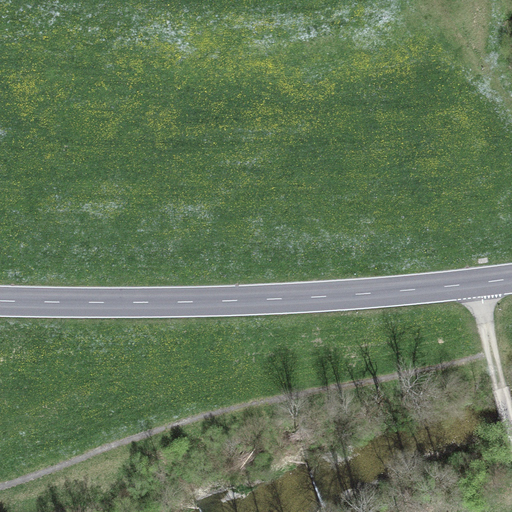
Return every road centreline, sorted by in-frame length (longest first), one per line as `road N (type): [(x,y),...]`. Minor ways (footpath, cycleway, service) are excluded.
road 1 (secondary): [(0,301),(186,302),(511,279)]
road 2 (track): [(511,421),(478,284)]
